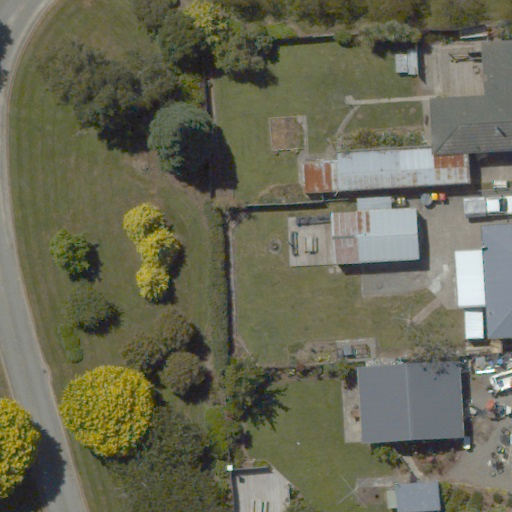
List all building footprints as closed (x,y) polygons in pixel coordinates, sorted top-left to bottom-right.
[(511,39),(420,43),(424,145),(302,150),(304,194),(357,192),(358,214),(332,215),(334,269),(416,266),(414,212),(394,212),(393,190),(471,187),(470,155),(511,153),(511,39)] [(511,227),(477,229),(478,253),(454,255),(458,312),(481,311),(483,340),(511,338),(511,227)] [(356,366),(361,445),(470,438),(465,360),(356,366)] [(292,511),(291,475),(236,476),(236,511),(292,511)] [(399,478),(400,511),(446,511),(446,477),(399,478)]
